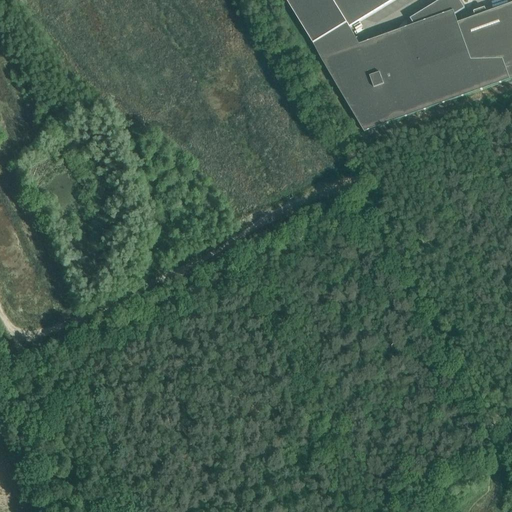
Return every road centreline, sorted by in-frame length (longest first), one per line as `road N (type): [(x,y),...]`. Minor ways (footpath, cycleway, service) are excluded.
road 1 (track): [(356,206),(15,373)]
road 2 (track): [(494,446),(356,206)]
road 3 (track): [(356,206),(407,163),(511,125)]
